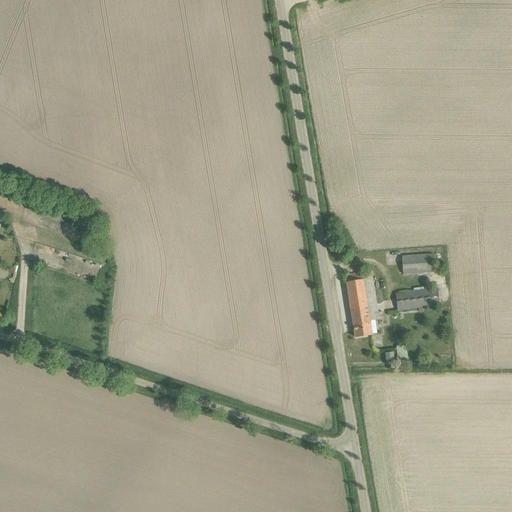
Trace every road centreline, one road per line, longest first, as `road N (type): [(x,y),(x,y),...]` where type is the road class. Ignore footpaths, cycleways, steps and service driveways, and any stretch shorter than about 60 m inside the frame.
road 1 (tertiary): [(355,449),(282,0)]
road 2 (unclassified): [(355,449),(0,335)]
